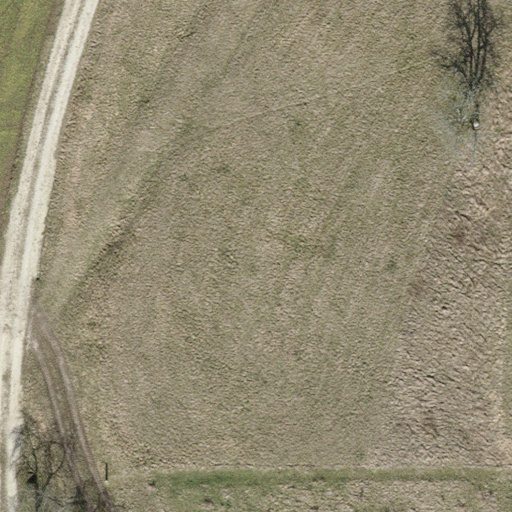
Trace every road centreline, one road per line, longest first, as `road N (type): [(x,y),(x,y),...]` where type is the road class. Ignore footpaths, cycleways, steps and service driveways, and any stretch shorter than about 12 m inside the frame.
road 1 (track): [(7,511),(3,443),(17,322),(59,59),(85,0)]
road 2 (track): [(91,511),(50,368),(17,322),(0,322)]
